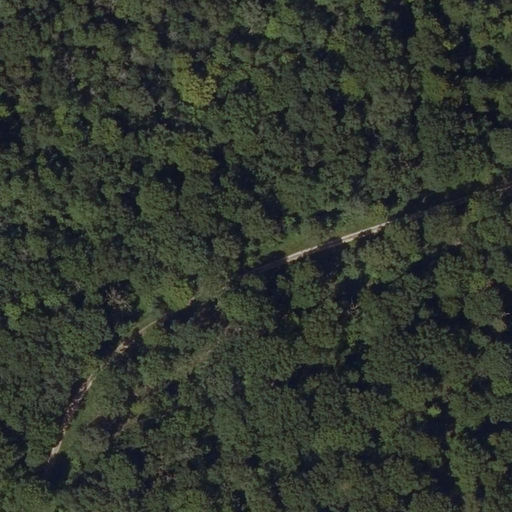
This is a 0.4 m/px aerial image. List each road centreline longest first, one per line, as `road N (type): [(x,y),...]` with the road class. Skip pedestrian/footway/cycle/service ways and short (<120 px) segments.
road 1 (track): [(33,511),(68,410),(114,345),(177,303),(314,246),(511,188)]
road 2 (track): [(462,511),(441,403),(408,20),(399,0)]
